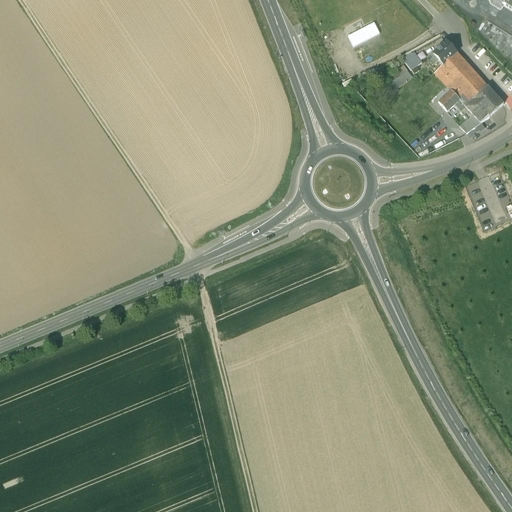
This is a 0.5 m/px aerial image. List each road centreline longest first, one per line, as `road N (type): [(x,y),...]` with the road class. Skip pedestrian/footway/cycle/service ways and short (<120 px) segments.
road 1 (track): [(258,511),(187,246),(22,0)]
road 2 (tertiary): [(0,347),(273,227),(309,203)]
road 3 (secondary): [(511,509),(437,397),(350,214)]
road 4 (secondary): [(326,149),(267,0)]
road 5 (residential): [(372,180),(442,167),(511,133)]
